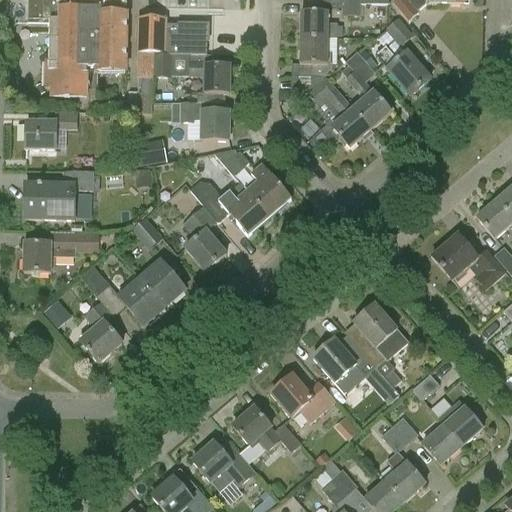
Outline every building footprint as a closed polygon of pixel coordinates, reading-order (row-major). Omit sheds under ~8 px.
[(86,104),(86,94),(87,93),(97,93),(97,76),(126,77),(127,18),(124,18),(124,0),(27,0),(27,26),(50,27),(49,66),(45,66),(44,93),(49,93),(49,103),(86,104)] [(224,12),(223,0),(163,0),(164,21),(203,19),(203,13),(224,12)] [(341,0),(342,8),(367,9),(367,7),(388,7),(388,0),(341,0)] [(417,15),(425,8),(464,9),(464,0),(411,0),(407,4),(403,0),(400,0),(392,7),(408,27),(419,17),(417,15)] [(367,20),(367,9),(342,8),(341,20),(367,20)] [(327,43),(327,42),(337,42),(337,28),(327,28),(327,16),(301,16),(300,42),(327,43)] [(136,21),(135,58),(137,58),(154,58),(166,58),(172,59),(207,59),(208,46),(208,42),(208,35),(179,35),(179,29),(167,28),(167,22),(136,21)] [(375,59),(387,73),(386,73),(410,101),(430,83),(402,51),(416,38),(413,35),(411,37),(398,23),(385,33),(394,44),(375,59)] [(331,56),(327,56),(327,43),(300,42),(300,69),(291,69),(291,80),(323,81),(332,75),(332,68),(331,68),(331,56)] [(391,117),(394,114),(386,105),(383,108),(373,96),(366,87),(376,78),(356,56),(345,66),(348,69),(341,75),(347,82),(344,84),(362,104),(354,112),(372,133),(391,117)] [(137,58),(136,83),(138,83),(153,83),(154,58),(137,58)] [(172,83),(172,68),(172,59),(166,58),(154,58),(153,83),(172,83)] [(229,70),(218,70),(218,60),(207,59),(172,59),(172,68),(183,68),(183,81),(204,82),(203,98),(229,98),(229,70)] [(373,138),(370,135),(372,133),(354,112),(326,81),(307,98),(317,110),(327,103),(343,121),(331,132),(349,153),(361,143),(364,146),(373,138)] [(195,125),(201,125),(201,143),(228,144),(229,117),(201,117),(201,107),(171,106),(171,127),(195,127),(195,125)] [(54,116),(54,128),(26,128),(26,153),(55,154),(56,134),(79,134),(79,116),(54,116)] [(134,171),(166,165),(162,144),(130,150),(134,171)] [(213,158),(223,170),(233,181),(248,167),(239,157),(238,158),(234,153),(215,157),(213,158)] [(249,178),(257,187),(247,196),(270,221),(291,204),(261,168),(249,178)] [(62,190),(25,189),(24,224),(74,225),(75,196),(93,196),(93,176),(62,176),(62,190)] [(217,227),(228,218),(247,241),(270,221),(247,196),(236,204),(229,196),(222,202),(210,188),(199,186),(189,194),(203,211),(217,227)] [(511,191),(496,204),(511,222),(511,191)] [(494,244),(511,228),(511,222),(496,204),(476,222),(494,244)] [(225,259),(206,235),(217,227),(203,211),(182,228),(195,244),(185,253),(204,276),(225,259)] [(163,242),(145,223),(131,236),(148,255),(163,242)] [(51,236),(51,248),(24,247),(23,277),(50,278),(50,275),(54,275),(54,263),(52,263),(52,261),(75,262),(75,258),(99,258),(99,237),(51,236)] [(452,286),(469,271),(478,281),(475,283),(485,295),(507,276),(493,261),(487,253),(477,262),(457,238),(431,261),(452,286)] [(511,261),(503,252),(493,261),(507,276),(511,281),(511,280),(511,261)] [(160,266),(139,284),(164,313),(185,296),(160,266)] [(113,321),(126,310),(144,331),(164,313),(139,284),(119,301),(92,269),(79,281),(100,306),(113,321)] [(57,302),(42,315),(52,326),(67,313),(57,302)] [(121,348),(104,329),(113,321),(100,306),(83,321),(94,334),(79,347),(99,368),(121,348)] [(511,307),(503,315),(511,326),(511,307)] [(408,348),(397,335),(374,309),(353,327),(353,328),(346,335),(377,371),(385,364),(387,366),(408,348)] [(334,388),(343,399),(345,397),(346,398),(377,371),(346,335),(344,337),(346,340),(338,347),(335,343),(312,363),(334,388)] [(401,384),(392,374),(383,382),(393,392),(401,384)] [(440,390),(430,379),(413,393),(423,404),(440,390)] [(291,422),(298,416),(309,429),(339,403),(326,389),(322,392),(318,387),(306,397),(292,381),(271,398),(291,422)] [(436,423),(443,431),(461,452),(482,433),(464,412),(458,405),(436,423)] [(274,435),(271,432),(254,412),(232,431),(249,451),(257,444),(267,457),(280,445),(291,457),(301,448),(282,428),(274,435)] [(346,418),(334,426),(345,442),(357,434),(346,418)] [(402,422),(390,432),(406,450),(417,439),(402,422)] [(440,470),(461,452),(443,431),(421,449),(440,470)] [(425,489),(407,467),(398,457),(406,450),(390,432),(380,441),(395,457),(386,465),(396,477),(385,486),(403,507),(425,489)] [(192,466),(211,487),(219,497),(231,486),(237,493),(255,478),(223,439),(192,466)] [(346,501),(357,491),(342,474),(332,484),(346,501)] [(198,493),(189,501),(172,482),(152,500),(161,511),(212,511),(214,511),(198,493)] [(346,501),(332,484),(321,494),(335,509),(332,511),(340,511),(338,509),(346,501)] [(370,511),(397,511),(403,507),(385,486),(364,504),(370,511)] [(269,511),(276,506),(265,494),(258,500),(263,504),(253,511),(269,511)]
